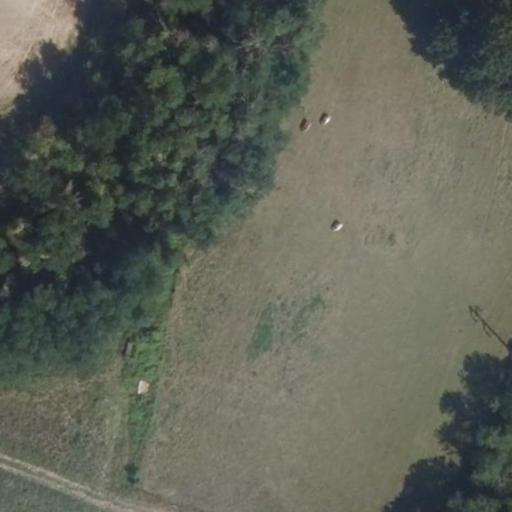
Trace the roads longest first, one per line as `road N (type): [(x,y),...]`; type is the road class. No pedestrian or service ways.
road 1 (track): [(0,176),(56,171),(124,125),(158,0)]
road 2 (track): [(0,459),(139,511)]
